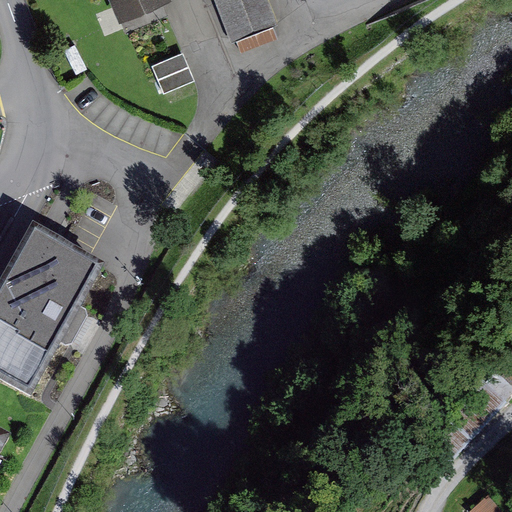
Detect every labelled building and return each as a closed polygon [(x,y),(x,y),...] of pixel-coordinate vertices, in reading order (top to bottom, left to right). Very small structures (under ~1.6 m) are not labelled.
[(115,0),(121,13),(154,0),(115,0)] [(219,0),(233,34),(277,17),(269,0),(219,0)] [(184,51),(152,64),(163,93),(195,80),(184,51)] [(0,375),(30,392),(99,267),(33,231),(0,291),(0,375)] [(511,511),(511,507),(497,491),(478,508),(481,511),(511,511)]
